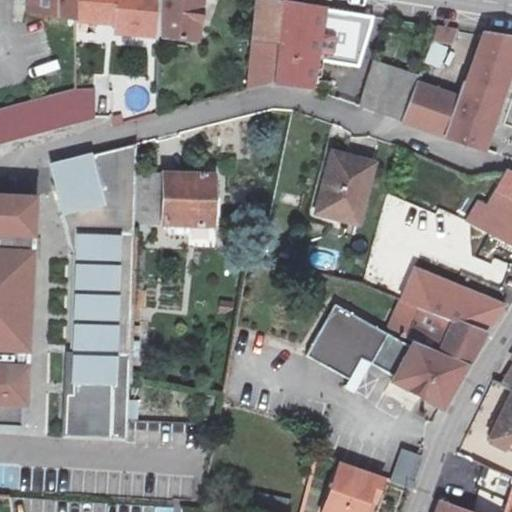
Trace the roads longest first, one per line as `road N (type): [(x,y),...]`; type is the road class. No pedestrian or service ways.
road 1 (residential): [(511,168),(269,95),(0,162)]
road 2 (residential): [(410,511),(511,316)]
